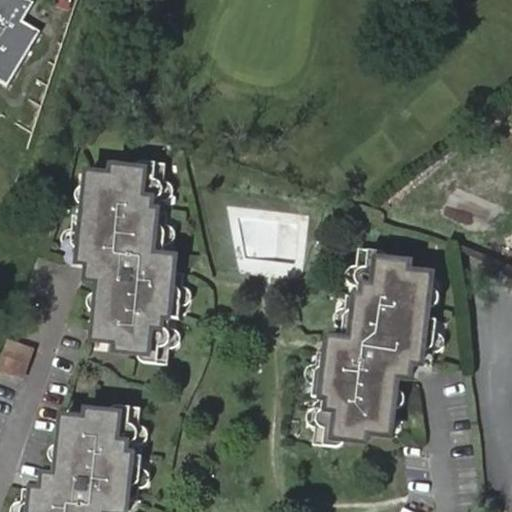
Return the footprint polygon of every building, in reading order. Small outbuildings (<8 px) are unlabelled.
[(0,0),(0,76),(10,82),(42,32),(23,20),(34,4),(27,0),(0,0)] [(139,169),(139,170),(169,174),(170,165),(148,163),(146,163),(145,163),(144,164),(143,164),(142,165),(140,165),(140,166),(139,168),(139,169)] [(169,174),(139,170),(117,168),(116,177),(98,175),(92,174),(90,187),(88,207),(87,218),(77,217),(76,230),(74,249),(72,263),(92,265),(111,267),(109,281),(103,281),(101,293),(99,313),(97,341),(121,344),(120,353),(142,355),(172,358),(173,350),(175,330),(172,329),(172,319),(182,320),(184,308),(186,288),(188,275),(177,274),(156,271),(158,257),(167,258),(168,246),(170,227),(171,213),(162,212),(162,202),(166,202),(168,183),(169,174)] [(359,251),(359,259),(389,262),(381,252),(359,251)] [(179,259),(167,258),(158,257),(156,271),(177,274),(179,259)] [(344,330),(343,341),(351,342),(349,356),(329,353),(319,353),(317,366),(315,385),(314,398),(323,399),(323,409),(319,409),(316,430),(316,437),(346,440),(367,443),(368,434),(392,437),(395,410),(398,389),(399,378),(391,377),(393,361),(413,363),(433,365),(434,353),(436,333),(438,320),(428,319),(429,308),(432,288),(433,275),(409,273),(410,263),(389,262),(359,259),(357,268),(355,288),(359,288),(358,298),(348,297),(346,311),(344,330)] [(111,267),(92,265),(90,279),(103,281),(109,281),(111,267)] [(351,342),(343,341),(330,340),(329,353),(349,356),(351,342)] [(35,352),(10,343),(0,370),(0,371),(25,380),(35,352)] [(171,367),(172,358),(142,355),(141,356),(142,358),(142,359),(142,360),(143,362),(144,362),(146,363),(146,364),(148,364),(149,365),(171,367)] [(411,379),(413,363),(393,361),(391,377),(399,378),(411,379)] [(113,413),(113,415),(143,418),(144,409),(122,407),(121,407),(120,407),(118,407),(117,408),(116,409),(115,409),(114,410),(114,412),(113,413)] [(108,511),(110,499),(130,502),(141,503),(142,490),(144,470),(146,457),(136,457),(137,446),(140,446),(142,426),(143,418),(113,415),(91,412),(90,421),(66,418),(63,446),(61,466),(60,479),(66,480),(64,494),(46,492),(26,490),(24,503),(23,511),(108,511)] [(337,448),(346,440),(316,437),(315,446),(337,448)] [(47,478),(46,492),(64,494),(66,480),(60,479),(47,478)] [(108,511),(129,511),(130,502),(110,499),(108,511)]
